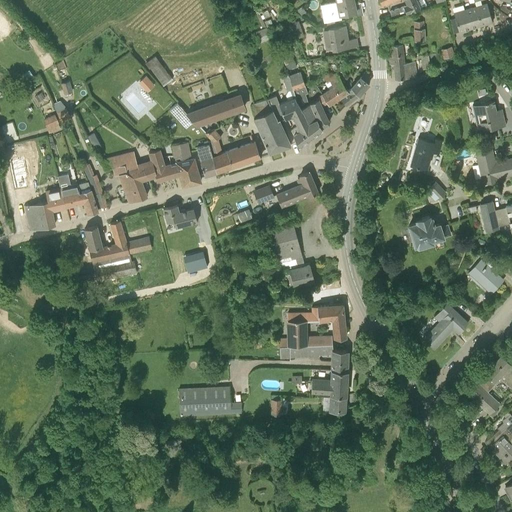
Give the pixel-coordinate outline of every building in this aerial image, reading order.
[(353,17),(360,15),(363,15),(360,2),(354,4),(353,2),(352,2),(351,0),(335,0),(336,1),(320,5),(324,23),(341,19),(353,17)] [(416,0),(405,0),(408,5),(389,11),(392,18),(426,7),(423,0),(418,0),(417,1),(416,0)] [(492,22),(487,3),(476,6),(481,25),(492,22)] [(510,11),(506,7),(506,4),(502,4),(500,8),(508,14),(510,11)] [(465,10),(470,28),(481,25),(476,6),(465,10)] [(301,15),(306,12),(301,7),(297,10),(301,15)] [(470,28),(465,10),(454,13),(459,32),(470,28)] [(300,37),(304,36),(298,20),(294,22),(292,23),(298,38),(300,37)] [(415,40),(424,40),(424,29),(423,20),(414,21),(414,29),(415,40)] [(348,39),(345,25),(330,27),(333,49),(358,46),(356,38),(348,39)] [(255,32),(260,43),(270,38),(266,27),(255,32)] [(402,45),(391,46),(393,56),(389,56),(390,63),(393,62),(396,79),(416,75),(413,61),(405,63),(402,45)] [(441,50),(443,58),(453,55),(451,47),(441,50)] [(156,54),(146,61),(164,85),(174,78),(156,54)] [(428,55),(421,56),(423,69),(430,68),(428,55)] [(292,56),(283,59),(288,71),(297,67),(292,56)] [(27,80),(35,75),(30,68),(22,73),(27,80)] [(289,75),(298,97),(307,93),(302,82),(305,81),(301,71),(289,75)] [(369,81),(369,74),(365,71),(362,75),(361,74),(347,89),(350,93),(355,88),(355,91),(359,94),(368,83),(369,81)] [(147,73),(139,81),(149,91),(156,83),(147,73)] [(279,119),(280,120),(284,119),(289,117),(288,114),(301,109),(301,107),(299,104),(296,97),(298,97),(289,75),(289,73),(282,75),(288,91),(291,91),(294,99),(279,104),(275,96),(267,99),(271,109),(273,109),(279,119)] [(332,76),(330,77),(330,78),(329,79),(330,81),(333,86),(339,96),(343,101),(347,96),(344,93),(347,89),(338,73),(332,76)] [(69,80),(68,80),(61,83),(64,94),(73,92),(69,80)] [(328,103),(339,96),(333,86),(323,93),(328,103)] [(359,94),(355,91),(355,88),(350,93),(347,89),(344,93),(347,96),(343,101),(346,104),(358,95),(359,94)] [(44,97),(42,92),(35,96),(38,101),(44,97)] [(197,126),(204,123),(203,122),(244,107),(240,94),(187,113),(194,121),(194,122),(197,126)] [(301,107),(301,109),(302,108),(308,122),(316,118),(321,128),(329,122),(318,96),(316,97),(317,99),(301,107)] [(482,130),(496,127),(500,126),(498,119),(494,100),(472,105),(476,125),(480,124),(482,130)] [(57,112),(61,122),(71,118),(67,108),(64,110),(60,101),(54,104),(57,112)] [(177,102),(169,110),(186,128),(194,122),(194,121),(187,113),(177,102)] [(48,131),(60,125),(52,107),(41,112),(48,131)] [(298,146),(321,128),(316,118),(308,122),(302,108),(301,109),(288,114),(289,117),(292,116),(298,127),(290,130),(298,146)] [(269,153),(290,145),(280,120),(279,119),(273,109),(271,109),(253,117),(269,153)] [(211,140),(208,141),(216,171),(260,156),(255,141),(218,154),(213,140),(221,137),(215,130),(205,133),(211,140)] [(100,146),(93,133),(87,136),(94,149),(100,146)] [(339,140),(346,142),(348,135),(341,133),(339,140)] [(496,139),(495,133),(484,135),(486,141),(496,139)] [(417,167),(427,170),(432,152),(438,154),(442,140),(434,137),(433,141),(417,136),(410,160),(418,162),(417,167)] [(216,171),(208,141),(204,142),(204,145),(196,147),(204,175),(216,171)] [(174,155),(174,156),(180,156),(181,161),(191,159),(187,142),(172,145),(174,155)] [(475,146),(483,183),(498,180),(498,177),(511,174),(511,158),(491,163),(490,158),(493,157),(491,149),(489,150),(488,143),(475,146)] [(164,165),(160,149),(149,152),(151,159),(143,161),(143,164),(146,177),(148,177),(155,174),(157,180),(179,173),(176,164),(171,165),(170,163),(164,165)] [(137,163),(133,152),(131,152),(110,157),(102,159),(105,169),(113,167),(124,165),(126,170),(143,164),(143,161),(137,163)] [(183,186),(200,182),(193,159),(191,159),(181,161),(180,156),(174,156),(176,164),(179,173),(183,186)] [(15,160),(17,177),(18,188),(27,187),(24,159),(15,160)] [(94,175),(89,163),(82,166),(88,178),(92,190),(99,208),(107,205),(96,174),(94,175)] [(140,179),(146,177),(143,164),(126,170),(124,165),(113,167),(115,175),(119,174),(129,202),(147,196),(140,179)] [(306,190),(308,195),(308,196),(318,192),(309,171),(300,175),(300,177),(298,178),(301,184),(303,191),(306,190)] [(59,174),(61,186),(72,184),(69,172),(59,174)] [(66,206),(85,201),(88,213),(88,214),(98,211),(91,189),(87,181),(79,183),(81,192),(79,193),(77,183),(60,187),(66,206)] [(434,200),(438,197),(439,198),(445,192),(435,181),(427,188),(429,190),(427,191),(434,200)] [(303,191),(301,184),(277,194),(282,206),(308,195),(306,190),(303,191)] [(273,196),(269,185),(254,191),(258,202),(273,196)] [(48,190),(45,191),(47,201),(41,202),(25,205),(30,230),(54,225),(51,210),(66,206),(60,187),(48,190)] [(494,211),(492,201),(479,204),(485,232),(498,228),(497,224),(508,222),(511,232),(511,231),(511,204),(505,206),(506,208),(494,211)] [(197,222),(193,208),(179,212),(177,204),(163,208),(165,216),(169,215),(171,222),(173,221),(175,228),(197,222)] [(239,211),(241,220),(253,217),(251,208),(239,211)] [(430,218),(429,215),(421,218),(423,224),(419,225),(418,222),(408,225),(415,246),(421,244),(421,242),(422,241),(423,241),(424,244),(432,241),(432,239),(450,234),(447,225),(440,227),(439,224),(434,225),(432,218),(430,218)] [(129,261),(128,253),(125,242),(123,234),(119,220),(110,222),(114,237),(116,243),(102,247),(97,225),(84,228),(93,261),(96,273),(76,277),(78,284),(78,285),(98,281),(135,272),(133,260),(129,261)] [(293,236),(291,229),(295,228),(294,225),(271,231),(278,262),(302,256),(299,243),(295,244),(293,238),(294,237),(294,236),(293,236)] [(147,237),(125,242),(128,253),(150,248),(147,237)] [(207,266),(203,250),(191,253),(196,269),(207,266)] [(486,263),(480,258),(471,268),(484,280),(480,284),(491,294),(501,282),(492,273),(494,271),(496,272),(499,268),(500,268),(490,259),(486,263)] [(314,282),(309,265),(289,270),(292,283),(304,280),(305,284),(314,282)] [(441,320),(423,338),(434,348),(453,328),(458,333),(468,322),(447,302),(435,315),(441,320)] [(319,319),(319,321),(331,319),(334,337),(345,337),(344,325),(340,326),(339,317),(343,317),(342,303),(311,306),(312,311),(287,311),(288,320),(286,320),(287,346),(332,344),(331,336),(305,338),(304,319),(312,319),(312,320),(319,319)] [(333,350),(332,344),(287,346),(280,346),(281,357),(319,355),(319,354),(329,354),(329,355),(332,355),(331,378),(312,377),(311,393),(331,394),(330,411),(342,409),(345,406),(345,400),(346,370),(347,350),(333,350)] [(482,406),(489,413),(499,403),(487,392),(500,377),(511,388),(511,366),(501,356),(485,373),(480,378),(482,379),(479,383),(475,380),(465,390),(477,402),(479,399),(484,404),(482,406)] [(230,402),(229,386),(179,389),(180,415),(242,412),(241,402),(230,402)] [(511,416),(510,414),(502,421),(503,422),(497,427),(498,429),(484,442),(489,447),(493,444),(496,448),(493,450),(505,463),(511,455),(511,445),(507,440),(511,435),(511,416)]
